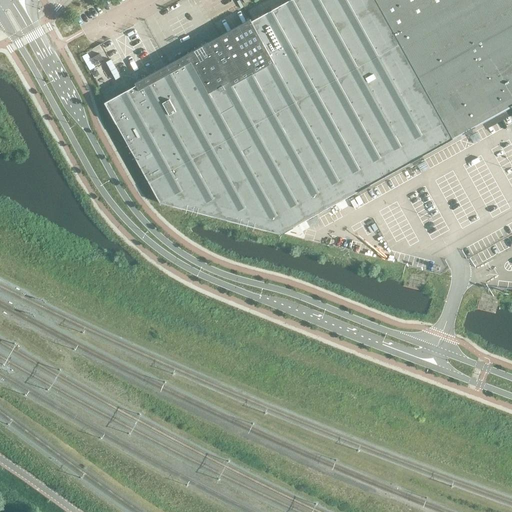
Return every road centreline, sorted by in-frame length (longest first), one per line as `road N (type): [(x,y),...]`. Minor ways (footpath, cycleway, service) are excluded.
road 1 (tertiary): [(0,16),(110,202),(157,249),(193,272),(429,366)]
road 2 (tertiary): [(436,347),(234,278),(174,249),(133,209),(32,28)]
road 3 (unknown): [(141,0),(175,56),(206,39),(196,7),(203,0)]
